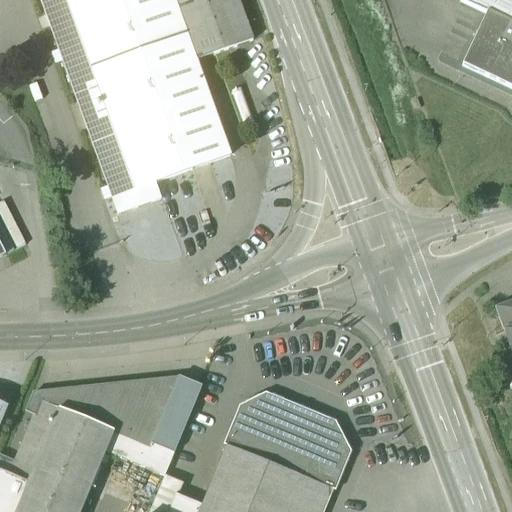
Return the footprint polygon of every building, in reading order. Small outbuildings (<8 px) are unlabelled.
[(173,0),(39,0),(117,216),(160,201),(155,184),(229,157),(196,62),(173,0)] [(236,0),(173,0),(196,62),(251,42),(236,0)] [(511,0),(461,0),(460,3),(511,27),(511,0)] [(511,28),(486,16),(462,67),(511,90),(511,28)] [(511,307),(496,313),(511,358),(511,307)] [(174,388),(40,402),(59,410),(114,433),(113,434),(151,450),(153,446),(174,455),(198,398),(174,388)] [(333,425),(267,397),(243,410),(227,447),(332,491),(348,453),(333,425)] [(39,402),(15,462),(11,461),(7,470),(11,472),(8,477),(0,497),(0,511),(16,511),(59,410),(40,402),(39,402)] [(59,410),(16,511),(81,511),(105,453),(113,434),(114,433),(59,410)] [(153,446),(151,450),(113,434),(105,453),(165,477),(174,455),(153,446)] [(323,511),(332,491),(227,447),(202,506),(199,511),(323,511)] [(0,497),(8,477),(0,473),(0,497)] [(183,485),(165,477),(150,511),(199,511),(202,506),(179,496),(183,485)]
